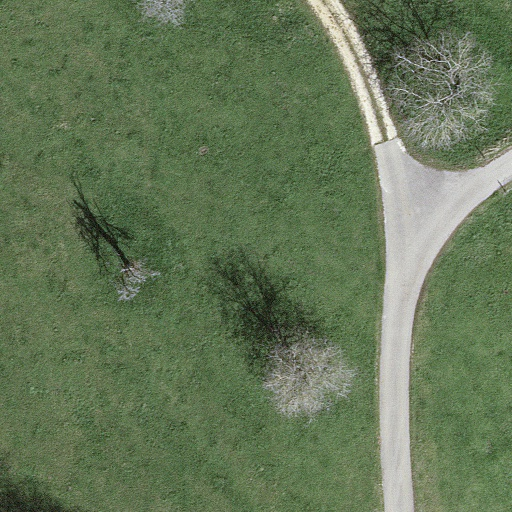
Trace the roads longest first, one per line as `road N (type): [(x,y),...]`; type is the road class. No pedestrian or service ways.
road 1 (unclassified): [(511,174),(399,263),(392,346),(402,511)]
road 2 (track): [(399,263),(380,101),(324,0)]
